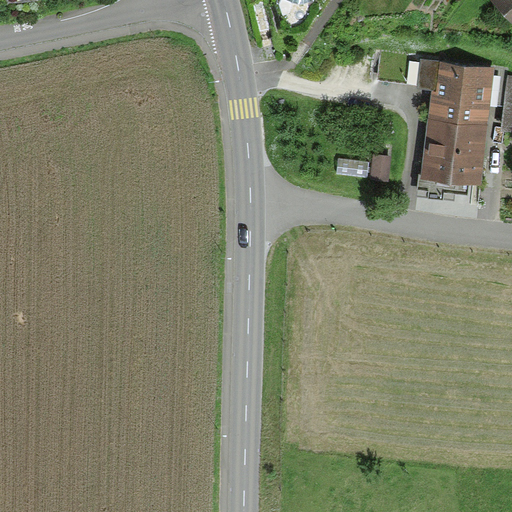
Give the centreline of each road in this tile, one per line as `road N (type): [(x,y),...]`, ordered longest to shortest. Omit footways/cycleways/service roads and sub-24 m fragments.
road 1 (tertiary): [(246,202),(242,511)]
road 2 (residential): [(246,202),(293,202),(511,237)]
road 3 (tertiary): [(223,0),(244,102),(246,202)]
road 4 (residential): [(0,39),(168,0)]
